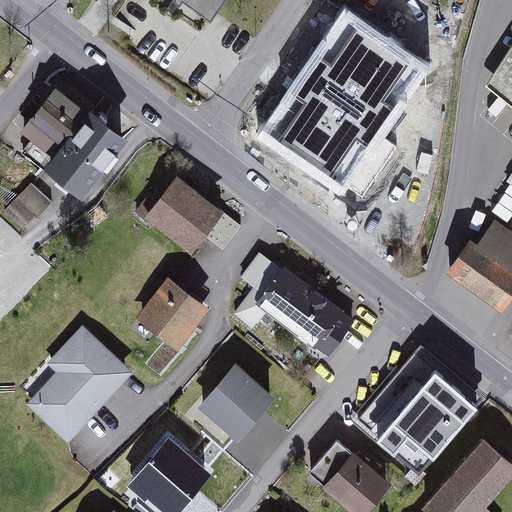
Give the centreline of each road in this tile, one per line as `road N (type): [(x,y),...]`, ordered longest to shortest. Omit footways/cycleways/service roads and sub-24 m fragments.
road 1 (unclassified): [(213,158),(511,393)]
road 2 (unclassified): [(10,0),(213,158)]
road 3 (residential): [(213,158),(313,0)]
